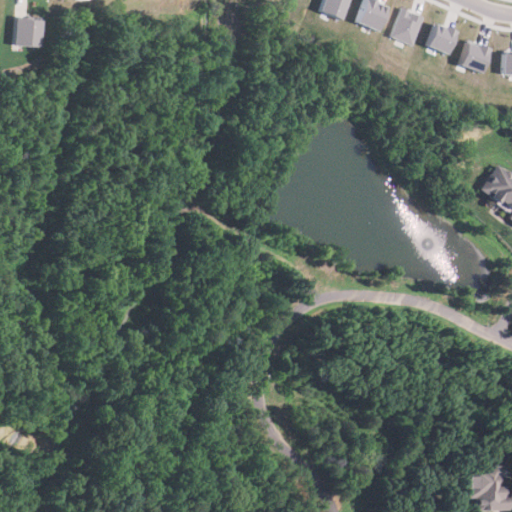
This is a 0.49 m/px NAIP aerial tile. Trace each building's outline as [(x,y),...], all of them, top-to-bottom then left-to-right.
[(337,19),(343,0),(317,0),(314,10),(337,19)] [(374,30),(384,4),(373,0),(359,0),(351,21),(374,30)] [(422,16),(398,6),(386,36),(410,45),(422,16)] [(35,46),(37,18),(11,17),(10,45),(35,46)] [(454,30),(432,22),(424,45),(446,53),(454,30)] [(482,72),(488,47),(464,41),(458,66),(482,72)] [(501,73),(511,73),(511,52),(502,52),(501,73)] [(509,210),(504,218),(511,223),(511,175),(494,164),(477,190),(509,210)] [(472,510),(507,509),(506,485),(500,485),(500,466),(464,467),(465,497),(472,497),(472,510)]
